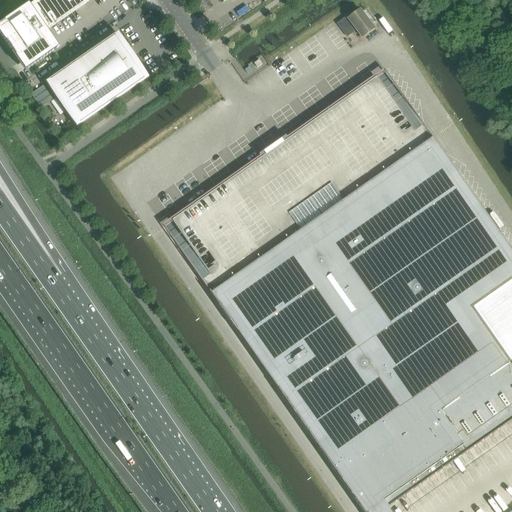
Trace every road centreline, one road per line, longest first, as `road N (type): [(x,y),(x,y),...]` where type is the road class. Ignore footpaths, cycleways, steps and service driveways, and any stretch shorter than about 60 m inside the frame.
road 1 (motorway): [(0,261),(175,511)]
road 2 (motorway): [(215,511),(59,282)]
road 3 (motorway): [(59,282),(0,175)]
